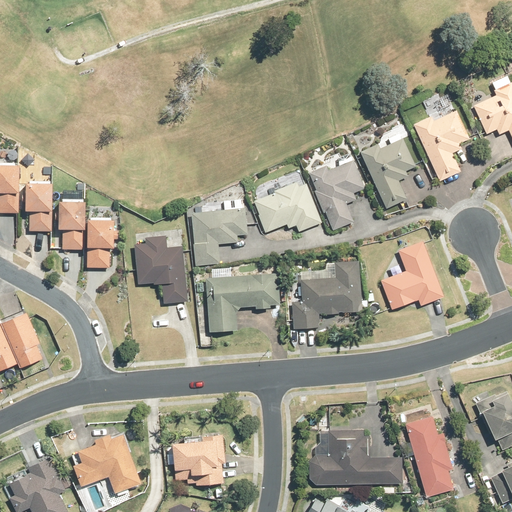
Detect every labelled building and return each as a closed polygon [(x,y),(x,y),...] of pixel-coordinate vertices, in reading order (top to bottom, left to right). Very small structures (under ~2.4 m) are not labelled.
[(494,95),(472,105),(485,134),(496,129),(498,133),(507,130),(511,140),(511,82),(511,83),(511,81),(509,82),(506,74),(491,81),(494,89),(492,89),(494,95)] [(454,151),(463,147),(460,142),(471,137),(458,109),(435,120),(432,115),(415,123),(441,181),(463,172),(454,151)] [(379,142),(361,150),(387,208),(407,198),(399,180),(409,175),(406,170),(417,165),(404,137),(381,148),(379,142)] [(347,203),(357,198),(354,192),(366,187),(355,159),(329,169),(326,164),(310,171),(317,188),(315,190),(324,212),(326,210),(334,230),(355,220),(347,203)] [(0,211),(19,212),(21,163),(0,162),(0,211)] [(255,200),(260,213),(259,214),(266,232),(288,223),(289,226),(297,223),(300,230),(323,221),(308,182),(300,185),(298,180),(275,189),(276,191),(255,200)] [(53,182),(26,181),(26,209),(30,209),(30,230),(52,230),(53,182)] [(59,199),(59,227),(63,227),(63,248),(85,249),(86,200),(59,199)] [(192,212),(195,243),(194,243),(196,265),(221,262),(219,243),(239,241),(238,234),(249,233),(245,206),(192,212)] [(118,238),(118,230),(114,229),(114,218),(88,218),(88,266),(110,267),(110,246),(114,246),(114,238),(118,238)] [(147,242),(135,243),(139,283),(155,282),(155,283),(164,282),(166,303),(188,300),(183,245),(168,246),(167,235),(146,236),(147,242)] [(407,270),(382,280),(393,309),(420,299),(422,305),(445,296),(424,239),(400,249),(407,270)] [(363,306),(363,300),(360,260),(336,262),(337,276),(303,279),(304,297),(301,297),(301,301),(293,302),(295,328),(320,326),(319,312),(326,312),(326,313),(340,312),(339,311),(364,309),(363,306)] [(253,272),(253,273),(207,277),(210,330),(238,328),(237,311),(242,306),(257,305),(257,307),(272,306),(272,304),(282,303),(279,271),(253,272)] [(27,311),(1,322),(18,363),(20,367),(42,358),(36,344),(40,342),(27,311)] [(0,318),(0,370),(18,363),(1,322),(0,318)] [(495,394),(477,402),(490,433),(493,431),(497,439),(499,438),(503,449),(511,444),(511,396),(510,391),(497,397),(495,394)] [(447,491),(453,490),(455,489),(450,470),(454,469),(445,433),(440,434),(434,416),(406,423),(428,496),(447,491)] [(316,454),(311,460),(311,477),(318,484),(403,483),(402,455),(371,456),(370,434),(365,434),(364,428),(330,429),(330,454),(316,454)] [(83,462),(74,465),(82,486),(110,475),(116,492),(142,482),(124,432),(113,437),(111,433),(96,439),(98,443),(79,450),(83,462)] [(223,433),(202,435),(203,439),(173,442),(177,480),(188,479),(188,482),(197,481),(197,485),(224,482),(222,463),(226,462),(223,433)] [(51,455),(29,466),(32,472),(10,482),(16,494),(10,496),(17,511),(19,511),(30,506),(33,511),(69,511),(60,491),(66,489),(51,455)] [(511,461),(509,463),(510,466),(503,469),(504,471),(492,476),(504,503),(511,498),(511,461)] [(387,511),(383,509),(380,511),(358,511),(353,509),(352,511),(327,497),(324,503),(316,498),(307,511),(387,511)]
